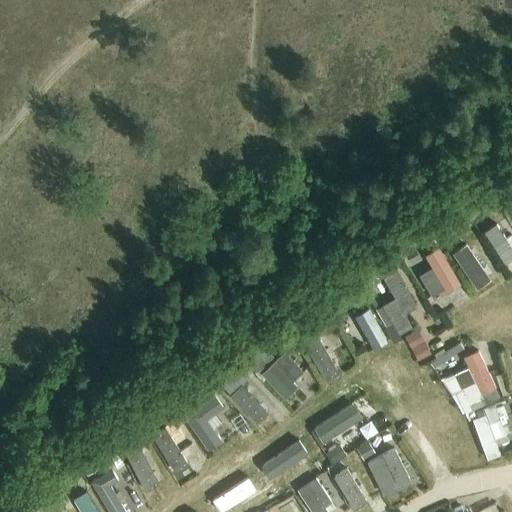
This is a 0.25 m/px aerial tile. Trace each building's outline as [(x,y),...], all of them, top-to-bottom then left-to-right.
[(511,270),(511,253),(497,228),(485,235),(508,272),(511,270)] [(465,242),(489,284),(503,276),(480,234),(465,242)] [(453,250),(469,283),(480,277),(464,244),(453,250)] [(416,307),(396,271),(383,278),(395,298),(383,305),(399,334),(411,327),(404,313),(416,307)] [(371,333),(383,326),(365,297),(354,304),(371,333)] [(405,336),(418,357),(432,349),(418,327),(405,336)] [(367,355),(375,371),(391,363),(396,374),(413,365),(400,338),(367,355)] [(254,348),(242,358),(254,373),(266,363),(254,348)] [(495,388),(478,350),(464,357),(476,382),(463,388),(468,400),(461,403),(465,414),(473,410),(471,406),(484,399),(482,394),(495,388)] [(285,352),(262,373),(285,399),(298,387),(293,381),(303,372),(285,352)] [(398,395),(406,408),(439,386),(431,374),(398,395)] [(224,389),(255,423),(266,413),(235,379),(224,389)] [(189,389),(176,398),(183,409),(196,400),(189,389)] [(214,394),(184,416),(208,449),(221,439),(207,420),(224,407),(214,394)] [(505,402),(495,406),(495,404),(483,409),(485,414),(473,419),(487,460),(499,455),(494,439),(505,435),(502,428),(511,424),(511,416),(507,404),(506,404),(505,402)] [(353,403),(314,428),(324,443),(362,418),(353,403)] [(411,482),(394,448),(367,461),(384,495),(411,482)] [(152,489),(191,469),(184,455),(145,474),(152,489)] [(111,469),(91,482),(109,511),(126,511),(110,486),(118,481),(111,469)] [(332,502),(316,478),(298,490),(312,511),(328,511),(325,506),(332,502)] [(48,511),(42,500),(20,511),(48,511)]
